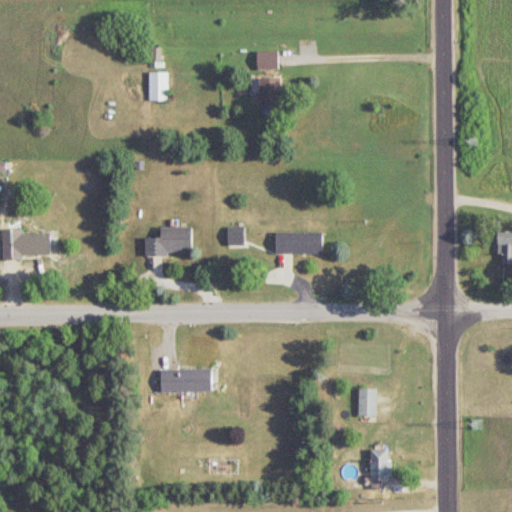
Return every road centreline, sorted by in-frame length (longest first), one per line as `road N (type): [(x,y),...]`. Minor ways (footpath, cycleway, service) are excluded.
road 1 (residential): [(511,311),(0,318)]
road 2 (residential): [(448,511),(442,0)]
